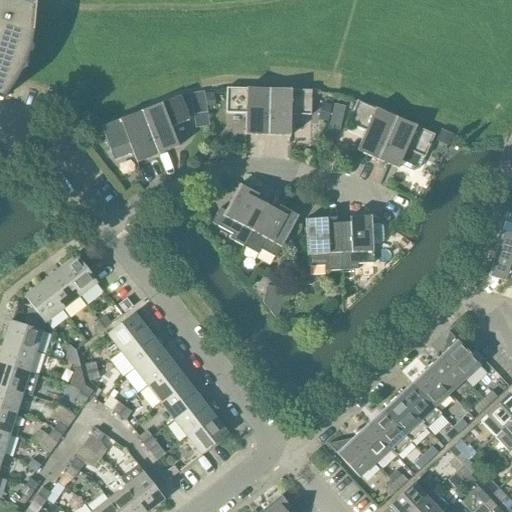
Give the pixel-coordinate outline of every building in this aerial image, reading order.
[(36,4),(23,0),(0,0),(0,100),(1,101),(7,94),(12,87),(17,80),(19,76),(23,68),(25,64),(26,60),(28,56),(29,51),(31,43),(32,38),(33,31),(36,4)] [(268,135),(269,89),(247,88),(247,89),(227,88),(226,113),(246,114),(245,135),(268,135)] [(269,89),(268,135),(291,136),(291,115),(311,115),(312,91),(292,90),(269,89)] [(141,112),(158,155),(179,147),(171,127),(190,120),(181,97),(162,104),(162,103),(141,112)] [(377,160),(396,117),(376,108),(376,109),(357,101),(347,124),(365,132),(357,151),(377,160)] [(120,120),(102,127),(114,160),(133,153),(137,163),(158,155),(141,112),(120,120)] [(396,117),(377,160),(398,169),(412,175),(418,172),(424,158),(425,158),(435,135),(417,127),(417,126),(396,117)] [(448,146),(450,141),(452,135),(441,130),(438,136),(436,141),(448,146)] [(244,247),(267,205),(257,200),(259,195),(240,185),(226,211),(220,208),(212,223),(233,234),(230,239),(244,247)] [(267,205),(244,247),(259,255),(261,250),(276,258),(298,216),(279,206),(277,211),(267,205)] [(339,224),(341,271),(358,270),(357,264),(374,263),(373,246),(381,245),(384,242),(383,228),(379,224),(372,225),(372,216),(350,217),(350,223),(339,224)] [(341,271),(339,224),(328,224),(327,219),(305,220),(308,267),(325,266),(325,271),(341,271)] [(502,231),(488,276),(506,282),(507,276),(511,277),(511,224),(505,222),(502,231)] [(98,283),(87,269),(77,256),(59,270),(80,297),(98,283)] [(63,310),(80,297),(59,270),(42,283),(63,310)] [(63,310),(42,283),(24,297),(33,308),(28,312),(27,315),(44,328),(45,324),(63,310)] [(267,286),(262,304),(277,322),(284,290),(267,286)] [(127,299),(118,305),(125,313),(133,307),(127,299)] [(134,314),(126,320),(107,335),(121,352),(148,332),(134,314)] [(36,353),(44,328),(27,315),(23,326),(10,321),(3,343),(36,353)] [(99,321),(105,329),(112,324),(105,316),(99,321)] [(105,329),(99,321),(92,326),(98,334),(105,329)] [(161,349),(148,332),(121,352),(134,369),(161,349)] [(442,355),(464,380),(480,365),(449,332),(442,355)] [(0,364),(29,373),(36,353),(3,343),(0,353),(0,364)] [(134,369),(148,386),(174,366),(161,349),(134,369)] [(450,394),(464,380),(442,355),(427,369),(450,394)] [(87,373),(98,371),(96,363),(85,365),(87,373)] [(29,375),(29,373),(0,364),(0,386),(23,394),(31,397),(37,377),(29,375)] [(148,386),(161,403),(188,383),(174,366),(148,386)] [(427,369),(412,383),(435,408),(450,394),(427,369)] [(98,371),(87,373),(89,382),(100,379),(98,371)] [(201,400),(188,383),(161,403),(174,421),(201,400)] [(435,408),(412,383),(397,397),(426,428),(441,415),(435,408)] [(23,394),(0,386),(0,409),(16,415),(23,394)] [(79,392),(88,399),(93,392),(84,386),(79,392)] [(483,400),(489,406),(497,397),(492,391),(483,400)] [(88,399),(79,392),(74,399),(83,406),(88,399)] [(494,437),(511,420),(511,393),(511,392),(480,421),(494,437)] [(397,397),(382,411),(411,442),(426,428),(397,397)] [(174,421),(187,438),(214,417),(201,400),(174,421)] [(489,406),(483,400),(474,408),(480,414),(489,406)] [(119,416),(125,407),(118,403),(112,411),(119,416)] [(125,407),(119,416),(126,421),(132,412),(125,407)] [(0,409),(0,432),(10,435),(16,437),(18,430),(12,428),(16,415),(0,409)] [(53,429),(62,436),(67,429),(75,418),(63,410),(56,422),(58,423),(53,429)] [(382,411),(367,425),(390,449),(396,456),(411,442),(382,411)] [(187,438),(201,455),(228,434),(214,417),(187,438)] [(453,428),(459,433),(468,425),(462,419),(453,428)] [(509,452),(511,448),(511,420),(494,437),(509,452)] [(375,463),(390,449),(367,425),(352,439),(375,463)] [(459,433),(453,428),(445,436),(450,442),(459,433)] [(62,436),(53,429),(48,436),(57,443),(62,436)] [(105,435),(96,429),(91,436),(100,442),(105,435)] [(144,444),(152,437),(147,431),(139,437),(144,444)] [(0,454),(3,456),(10,435),(0,432),(0,454)] [(152,437),(144,444),(149,451),(158,444),(152,437)] [(375,463),(352,439),(328,444),(328,445),(359,478),(375,463)] [(424,455),(429,461),(438,453),(432,447),(424,455)] [(455,458),(463,466),(469,461),(461,452),(455,458)] [(429,461),(424,455),(415,464),(420,469),(429,461)] [(463,466),(455,458),(449,463),(457,472),(463,466)] [(70,466),(79,472),(84,465),(75,459),(70,466)] [(36,473),(41,466),(32,460),(27,467),(36,473)] [(463,466),(471,475),(477,470),(469,461),(463,466)] [(148,511),(164,500),(144,473),(138,465),(120,479),(126,486),(145,511),(148,511)] [(79,472),(70,466),(66,473),(74,479),(79,472)] [(171,479),(179,473),(174,466),(166,472),(171,479)] [(471,475),(463,466),(457,472),(466,481),(471,475)] [(394,483),(399,489),(408,481),(402,475),(394,483)] [(393,511),(413,511),(428,499),(434,493),(420,478),(414,484),(389,507),(393,511)] [(25,486),(34,492),(39,485),(30,479),(25,486)] [(493,494),(499,489),(491,480),(485,485),(493,494)] [(399,489),(394,483),(385,491),(390,497),(399,489)] [(34,492),(25,486),(20,492),(29,499),(34,492)] [(145,511),(126,486),(109,500),(118,511),(145,511)] [(38,495),(47,501),(51,494),(43,488),(38,495)] [(483,504),(489,498),(481,489),(475,495),(483,504)] [(499,489),(493,494),(501,503),(507,498),(499,489)] [(47,501),(38,495),(33,501),(42,508),(47,501)] [(293,511),(281,496),(260,511),(293,511)] [(489,498),(483,504),(490,511),(491,511),(497,507),(489,498)] [(439,511),(428,499),(413,511),(439,511)] [(118,511),(109,500),(93,511),(118,511)]
